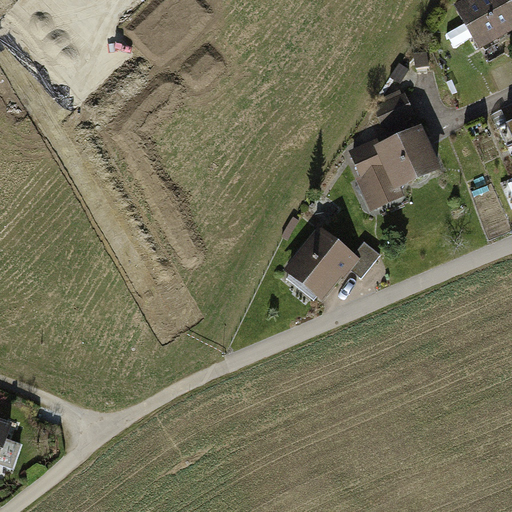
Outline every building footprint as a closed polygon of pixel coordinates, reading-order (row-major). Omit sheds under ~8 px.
[(511,9),(507,0),(467,0),(452,8),(475,52),(511,31),(511,9)] [(413,57),(414,74),(434,73),(433,56),(413,57)] [(373,109),(380,130),(415,117),(407,97),(373,109)] [(353,181),(366,213),(403,199),(399,188),(441,171),(423,126),(349,155),(359,179),(353,181)] [(318,229),(281,272),(318,305),(349,269),(362,281),(381,258),(363,242),(350,257),(318,229)] [(0,467),(5,470),(14,446),(4,443),(10,424),(0,420),(0,467)]
